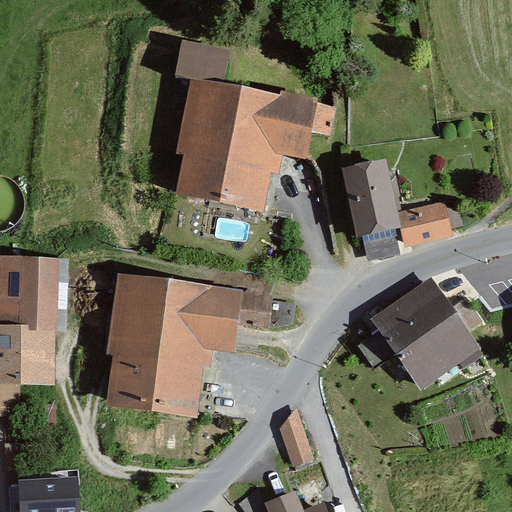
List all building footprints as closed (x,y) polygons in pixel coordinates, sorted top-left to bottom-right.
[(223,86),(229,54),(184,45),(179,74),(196,77),(182,150),(188,151),(181,187),(259,202),(266,168),(276,170),(279,151),(306,157),(311,132),(332,136),(338,108),(223,86)] [(385,162),(346,171),(359,232),(366,230),(371,256),(395,251),(390,225),(405,221),(410,242),(448,234),(442,207),(396,217),(392,198),(399,197),(395,178),(389,180),(385,162)] [(66,260),(0,259),(0,381),(2,381),(2,415),(19,415),(19,382),(52,382),(53,331),(66,331),(66,260)] [(429,278),(370,319),(418,389),(478,348),(429,278)] [(268,299),(122,279),(113,353),(118,354),(111,404),(194,415),(203,346),(232,349),(234,321),(271,325),(291,323),(293,307),(268,304),(268,299)] [(296,415),(283,430),(294,464),(311,458),(296,415)] [(77,511),(75,474),(25,478),(27,511),(77,511)] [(272,511),(324,511),(322,508),(311,511),(301,511),(295,495),(270,505),(272,511)]
